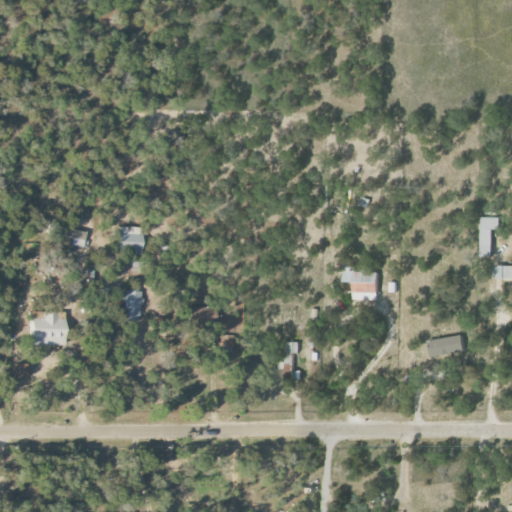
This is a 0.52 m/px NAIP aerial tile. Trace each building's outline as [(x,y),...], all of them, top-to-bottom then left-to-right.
[(499,218),(480,218),(479,256),(493,256),(493,230),(499,230),(499,218)] [(72,236),(72,246),(84,247),(86,230),(39,225),(38,233),(72,236)] [(117,252),(140,252),(141,227),(117,227),(117,252)] [(378,301),(379,270),(355,269),(355,266),(347,266),(347,259),(344,259),(344,282),(353,282),(353,300),(378,301)] [(496,279),(511,279),(511,265),(496,265),(496,279)] [(139,322),(141,292),(136,291),(137,280),(130,279),(129,291),(123,291),(121,321),(139,322)] [(397,282),(390,282),(389,292),(397,292),(397,282)] [(205,308),(184,307),(184,321),(205,321),(205,308)] [(64,346),(65,312),(31,312),(30,345),(64,346)] [(94,318),(95,343),(111,342),(110,326),(105,326),(105,318),(94,318)] [(219,350),(232,351),(233,335),(220,335),(219,350)] [(431,356),(464,354),(464,337),(430,338),(431,356)] [(298,342),(290,342),(290,353),(298,353),(298,342)] [(26,378),(27,364),(14,364),(13,378),(26,378)]
